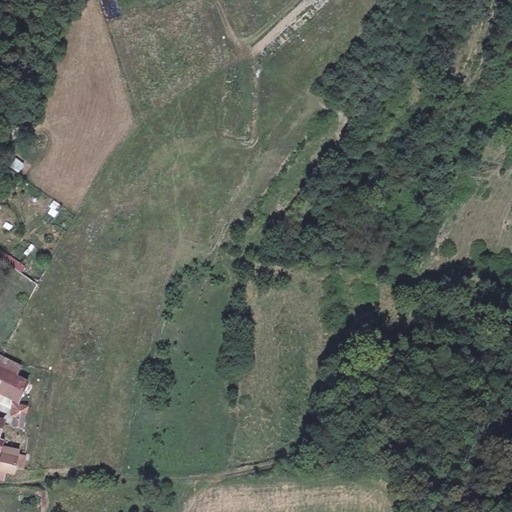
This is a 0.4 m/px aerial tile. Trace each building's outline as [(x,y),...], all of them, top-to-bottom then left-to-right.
[(10,167),(19,173),(25,164),(17,158),(10,167)] [(0,251),(0,261),(22,273),(26,265),(0,251)] [(0,373),(11,380),(17,370),(0,359),(0,373)] [(11,380),(0,373),(0,392),(4,395),(2,398),(15,404),(24,388),(11,380)] [(16,413),(26,415),(27,408),(14,405),(13,412),(16,413)] [(26,415),(16,413),(15,417),(13,425),(23,428),(26,415)] [(23,467),(25,457),(18,456),(19,451),(13,450),(11,457),(3,455),(0,465),(0,478),(1,479),(3,470),(14,472),(16,466),(23,467)]
